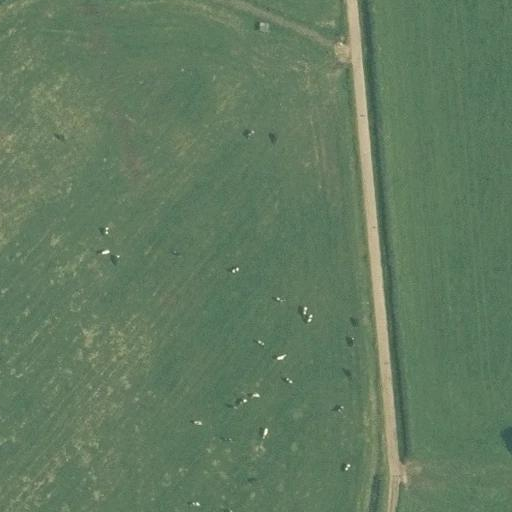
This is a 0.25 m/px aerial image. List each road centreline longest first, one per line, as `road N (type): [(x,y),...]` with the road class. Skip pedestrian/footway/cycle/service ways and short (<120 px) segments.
road 1 (track): [(351,0),(394,468),(390,511)]
road 2 (track): [(222,0),(336,52),(356,52)]
